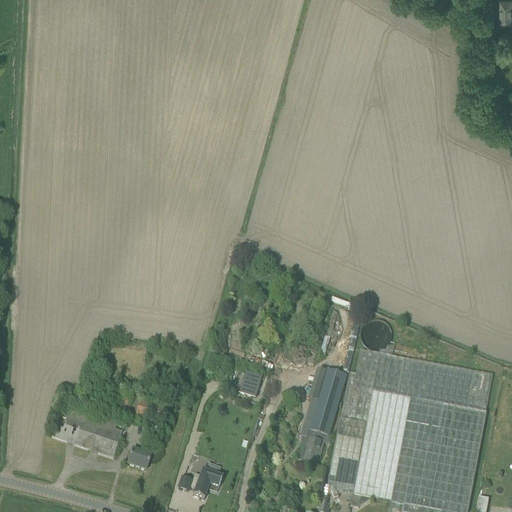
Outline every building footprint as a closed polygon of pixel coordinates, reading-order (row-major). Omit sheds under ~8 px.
[(498,26),(511,25),(511,12),(511,0),(498,0),(498,26)] [(339,432),(328,485),(336,487),(337,492),(354,490),(352,499),(351,508),(358,509),(370,502),(371,500),(390,504),(388,511),(468,511),(487,414),(485,413),(492,376),(404,360),(360,351),(356,375),(349,374),(339,432)] [(327,371),(308,437),(303,436),(302,441),(303,444),(298,462),(318,467),(324,444),(329,446),(331,439),(329,438),(347,377),(327,371)] [(245,374),(239,394),(256,399),(262,379),(245,374)] [(173,403),(177,391),(158,385),(154,396),(173,403)] [(125,420),(132,398),(115,393),(109,415),(125,420)] [(171,410),(140,400),(135,417),(165,427),(171,410)] [(112,460),(116,451),(124,427),(63,405),(51,439),(112,460)] [(157,445),(152,443),(145,441),(143,448),(155,452),(157,445)] [(133,450),(130,456),(127,466),(145,472),(151,456),(133,450)] [(217,477),(220,470),(208,466),(206,473),(202,471),(199,478),(194,476),(189,489),(194,491),(192,498),(203,502),(209,487),(218,490),(222,479),(217,477)] [(318,511),(317,511),(321,511),(323,507),(325,498),(320,498),(318,506),(317,506),(316,511),(318,511)] [(478,499),(475,511),(486,511),(488,500),(478,499)] [(285,501),(282,511),(291,511),(294,504),(285,501)]
